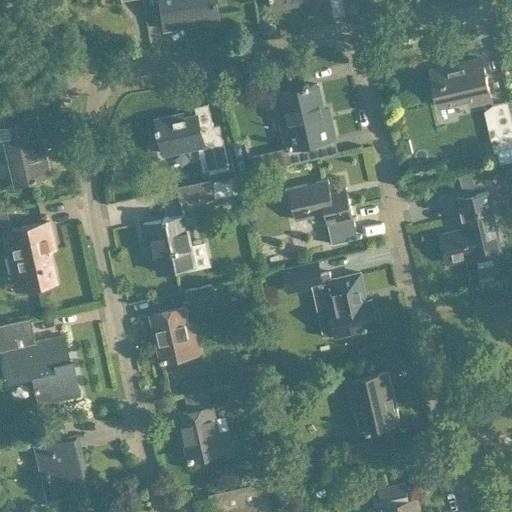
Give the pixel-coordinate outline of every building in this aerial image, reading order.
[(158,0),(163,28),(217,20),(214,0),(158,0)] [(439,105),(459,101),(469,98),(470,104),(491,99),(486,77),(482,58),(431,69),(439,105)] [(280,75),(278,67),(266,69),(268,77),(280,75)] [(276,93),(280,113),(292,163),(320,156),(317,141),(335,136),(331,120),(322,122),(313,86),(318,85),(317,84),(276,93)] [(511,122),(507,101),(492,105),(485,111),(494,152),(511,147),(511,122)] [(13,106),(0,108),(0,135),(2,135),(13,182),(47,174),(40,144),(42,143),(36,116),(17,121),(13,106)] [(164,152),(184,148),(198,145),(201,155),(219,151),(217,141),(212,122),(200,125),(197,114),(175,120),(174,116),(157,119),(164,152)] [(245,142),(229,146),(236,175),(259,170),(256,156),(248,157),(245,142)] [(248,174),(236,176),(240,194),(252,191),(248,174)] [(328,179),(309,183),(289,188),(297,219),(325,213),(332,241),(357,235),(346,187),(331,191),(328,179)] [(213,180),(178,188),(181,201),(216,194),(213,180)] [(448,262),(467,257),(501,250),(487,191),(457,198),(464,229),(442,234),(448,262)] [(6,209),(0,210),(0,224),(9,223),(6,209)] [(183,215),(163,219),(144,223),(148,243),(154,242),(160,271),(193,264),(183,215)] [(29,224),(3,230),(9,256),(5,257),(9,273),(18,271),(22,287),(36,284),(56,280),(46,235),(52,233),(49,220),(29,224)] [(317,258),(282,265),(287,289),(322,282),(317,258)] [(360,272),(341,276),(330,279),(336,307),(331,308),(337,333),(358,329),(378,324),(377,321),(380,320),(377,306),(374,307),(372,299),(366,301),(360,272)] [(213,283),(185,290),(188,301),(215,295),(213,283)] [(185,306),(171,309),(152,313),(162,360),(195,353),(185,306)] [(30,317),(0,323),(0,348),(1,348),(8,380),(31,375),(37,402),(59,397),(79,393),(71,359),(69,359),(63,335),(35,341),(30,317)] [(263,362),(247,365),(249,378),(266,374),(263,362)] [(388,369),(369,374),(347,379),(360,433),(401,422),(388,369)] [(278,376),(270,377),(272,392),(281,391),(278,376)] [(229,385),(232,397),(259,390),(256,378),(229,385)] [(212,405),(199,408),(179,412),(190,459),(235,449),(230,427),(218,430),(212,405)] [(62,422),(31,429),(35,444),(47,497),(69,492),(89,487),(76,435),(66,437),(62,422)] [(273,511),(267,481),(209,493),(213,511),(273,511)] [(421,511),(418,495),(409,497),(406,482),(379,488),(384,511),(421,511)]
